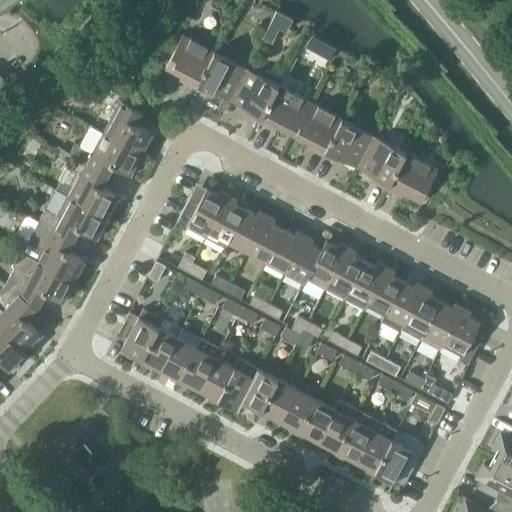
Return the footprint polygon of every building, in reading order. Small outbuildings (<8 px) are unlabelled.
[(292,18),(276,10),(262,37),(271,41),(279,27),(286,31),(292,18)] [(193,87),(213,50),(182,33),(166,65),(187,77),(184,82),(193,87)] [(228,98),(245,66),(213,50),(193,87),(206,93),(209,88),(228,98)] [(257,120),(277,83),(245,66),(228,98),(251,110),(248,115),(257,120)] [(0,90),(8,84),(3,77),(0,72),(0,90)] [(293,132),(309,100),(277,83),(257,120),(270,127),(272,122),(293,132)] [(120,99),(102,133),(125,145),(126,145),(141,153),(148,139),(150,140),(155,131),(149,128),(148,129),(130,120),(137,108),(120,99)] [(322,155),(342,118),(309,100),(293,132),(314,144),(311,149),(322,155)] [(76,109),(67,104),(64,111),(73,116),(76,109)] [(342,118),(322,155),(333,161),(336,155),(357,166),(373,134),(342,118)] [(69,155),(86,164),(102,173),(108,161),(126,171),(125,172),(131,176),(136,166),(134,165),(141,153),(126,145),(125,145),(102,133),(92,152),(75,143),(69,155)] [(385,188),(405,151),(373,134),(357,166),(378,177),(375,183),(385,188)] [(405,151),(385,188),(397,194),(400,189),(421,200),(438,168),(405,151)] [(69,196),(107,216),(114,203),(116,204),(121,195),(115,192),(115,193),(97,184),(102,173),(86,164),(69,196)] [(206,236),(228,193),(220,189),(218,193),(206,187),(201,198),(192,193),(177,221),(206,236)] [(69,196),(55,189),(38,220),(68,236),(74,225),(92,235),(92,236),(98,239),(102,230),(100,229),(107,216),(69,196)] [(228,193),(206,236),(225,246),(228,240),(227,240),(245,208),(234,202),(237,197),(228,193)] [(247,250),(266,213),(258,209),(256,214),(245,208),(227,240),(228,240),(247,250)] [(266,213),(247,250),(266,260),(283,228),(272,222),(275,218),(266,213)] [(38,220),(22,251),(20,250),(19,251),(74,280),(81,266),(83,267),(87,258),(82,255),(81,257),(63,247),(68,236),(38,220)] [(285,270),(304,233),(297,229),(294,234),(283,228),(266,260),(285,270)] [(304,233),(285,270),(305,280),(306,278),(321,248),(311,243),(313,238),(304,233)] [(325,288),(347,245),(340,241),(337,245),(326,239),(321,248),(306,278),(325,288)] [(347,245),(325,288),(344,298),(364,259),(354,254),(356,249),(347,245)] [(74,280),(19,251),(12,264),(14,265),(4,284),(33,304),(41,289),(59,299),(58,300),(64,303),(69,294),(67,293),(74,280)] [(186,251),(178,266),(187,271),(192,261),(195,256),(186,251)] [(364,259),(344,298),(364,308),(367,302),(366,302),(386,265),(378,261),(375,265),(364,259)] [(157,280),(166,265),(156,260),(148,276),(157,280)] [(192,261),(187,271),(202,279),(207,269),(192,261)] [(385,312),(402,280),(392,274),(394,269),(386,265),(366,302),(367,302),(385,311),(385,312)] [(225,291),(230,281),(216,274),(211,283),(225,291)] [(199,295),(204,285),(188,277),(183,286),(199,295)] [(385,311),(380,319),(400,330),(401,328),(402,328),(405,322),(424,285),(416,281),(413,286),(402,280),(385,312),(385,311)] [(230,281),(225,291),(240,299),(245,289),(230,281)] [(33,304),(4,284),(0,288),(0,328),(24,351),(26,350),(24,349),(34,338),(35,340),(43,332),(38,328),(37,329),(22,316),(33,304)] [(204,285),(199,295),(214,303),(220,293),(204,285)] [(405,322),(402,328),(420,338),(421,339),(425,332),(424,332),(440,300),(430,294),(433,290),(424,285),(405,322)] [(264,311),(269,302),(254,294),(249,304),(264,311)] [(237,315),(242,305),(227,297),(222,307),(237,315)] [(440,349),(444,342),(443,342),(462,305),(454,301),(452,306),(440,300),(424,332),(425,332),(421,339),(440,349)] [(269,302),(264,311),(278,319),(283,310),(269,302)] [(242,305),(237,315),(253,323),(258,313),(242,305)] [(483,336),(474,331),(480,321),(468,315),(471,310),(462,305),(443,342),(444,342),(462,352),(459,357),(468,362),(483,336)] [(140,362),(163,317),(143,307),(139,315),(130,310),(118,332),(127,337),(122,347),(139,356),(137,360),(140,362)] [(300,333),(303,329),(308,320),(297,314),(289,327),(300,333)] [(163,317),(140,362),(142,363),(144,359),(161,368),(178,336),(167,330),(172,322),(163,317)] [(280,325),(265,317),(260,327),(275,335),(280,325)] [(303,329),(314,335),(318,337),(323,327),(308,320),(303,329)] [(296,341),(300,333),(289,327),(286,325),(281,334),(296,341)] [(24,351),(0,328),(0,359),(6,365),(4,366),(9,371),(16,363),(15,362),(24,351)] [(303,329),(300,333),(296,341),(308,347),(314,335),(303,329)] [(342,347),(347,337),(333,330),(328,339),(342,347)] [(178,382),(197,346),(178,336),(161,368),(178,376),(175,381),(178,382)] [(197,346),(178,382),(180,383),(182,379),(199,388),(216,356),(221,347),(201,336),(197,346)] [(347,337),(342,347),(357,355),(362,345),(347,337)] [(332,359),(337,350),(321,342),(316,351),(332,359)] [(380,367),(385,357),(371,350),(366,359),(380,367)] [(354,371),(359,362),(344,353),(339,363),(354,371)] [(216,402),(235,366),(216,356),(199,388),(216,397),(214,401),(216,402)] [(243,400),(242,399),(254,376),(259,367),(240,357),(216,402),(218,403),(220,399),(238,409),(243,400)] [(385,357),(380,367),(395,375),(400,365),(385,357)] [(359,362),(354,371),(370,379),(375,370),(359,362)] [(258,413),(277,377),(259,367),(254,376),(242,399),(243,400),(259,408),(256,412),(258,413)] [(419,387),(424,378),(409,370),(404,380),(419,387)] [(427,372),(424,378),(419,387),(429,392),(437,377),(427,372)] [(392,391),(397,382),(381,373),(376,383),(392,391)] [(280,419),(297,387),(277,377),(258,413),(261,415),(263,410),(280,419)] [(397,382),(392,391),(408,399),(413,390),(397,382)] [(297,387),(280,419),(297,428),(295,432),(297,434),(316,398),(297,387)] [(445,389),(440,399),(446,402),(451,392),(445,389)] [(318,439),(335,408),(316,398),(297,434),(299,435),(301,431),(318,439)] [(339,399),(335,408),(318,439),(335,449),(333,453),(335,454),(358,409),(339,399)] [(437,423),(445,407),(436,402),(428,418),(437,423)] [(377,419),(358,409),(335,454),(337,455),(339,451),(356,460),(377,419)] [(397,429),(377,419),(356,460),(373,469),(371,473),(373,474),(397,429)] [(397,429),(373,474),(376,475),(378,471),(395,480),(396,478),(405,483),(425,444),(397,429)] [(497,458),(511,465),(511,436),(501,430),(494,444),(502,449),(497,458)] [(511,465),(497,458),(493,467),(484,463),(476,476),(502,490),(496,500),(511,508),(511,465)] [(511,511),(511,508),(496,500),(490,511),(465,498),(458,511),(459,511),(511,511)]
